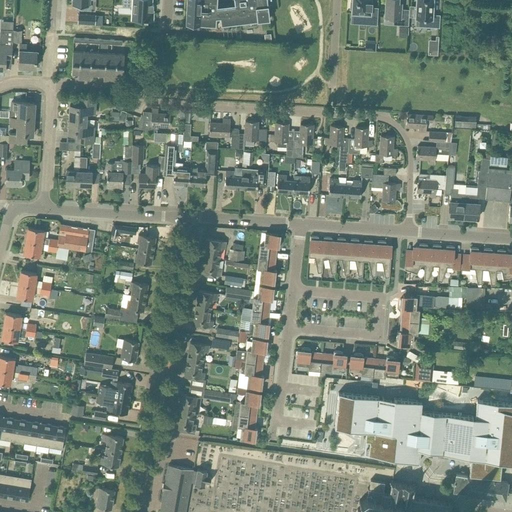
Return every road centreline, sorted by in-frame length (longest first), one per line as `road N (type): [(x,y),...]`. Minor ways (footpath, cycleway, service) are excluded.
road 1 (residential): [(408,231),(409,145),(386,118),(198,107),(146,100),(113,85),(50,82)]
road 2 (residential): [(136,511),(185,217)]
road 3 (residential): [(287,328),(367,335),(379,325),(375,299),(292,290)]
road 4 (unclassified): [(43,208),(185,217)]
road 5 (residential): [(43,208),(50,82)]
